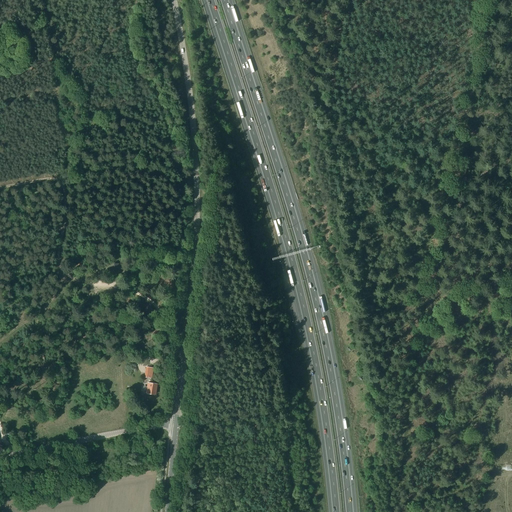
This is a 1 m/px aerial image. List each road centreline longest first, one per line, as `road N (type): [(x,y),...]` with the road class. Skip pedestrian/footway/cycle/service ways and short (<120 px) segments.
road 1 (motorway): [(350,511),(331,365),(301,237),(226,0)]
road 2 (motorway): [(209,0),(308,336),(334,511)]
road 3 (tertiary): [(175,426),(197,244),(192,113),(173,0)]
road 4 (tertiary): [(170,425),(0,459)]
road 5 (track): [(70,278),(57,259),(60,183),(0,187)]
road 6 (track): [(70,278),(149,301),(173,349),(185,356)]
